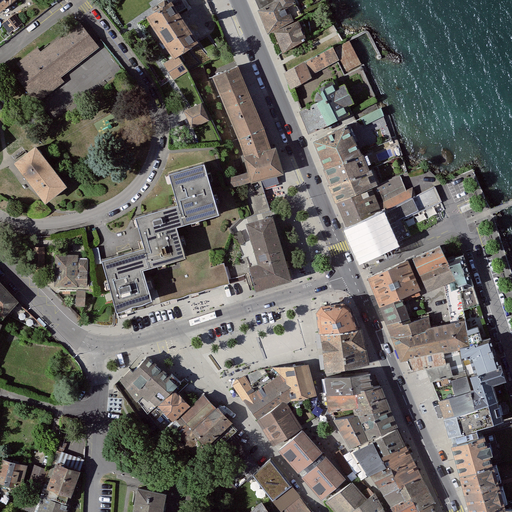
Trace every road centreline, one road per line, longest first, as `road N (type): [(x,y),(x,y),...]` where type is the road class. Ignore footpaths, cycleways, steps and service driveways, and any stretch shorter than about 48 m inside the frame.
road 1 (residential): [(80,0),(150,94),(159,126),(154,162),(139,190),(103,212),(46,224),(0,216)]
road 2 (primary): [(351,274),(237,0)]
road 3 (unclassified): [(94,345),(144,338),(351,274)]
road 4 (primary): [(454,511),(351,274)]
road 5 (residential): [(186,511),(164,476),(95,462),(94,345)]
road 6 (residential): [(511,354),(465,225),(407,249)]
road 7 (residential): [(324,511),(219,390)]
road 8 (unclassified): [(0,259),(94,345)]
